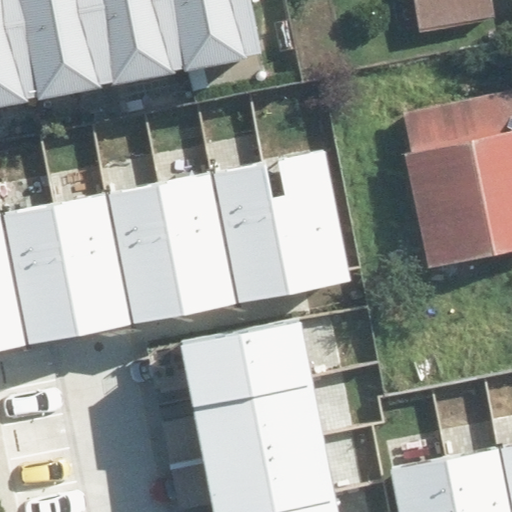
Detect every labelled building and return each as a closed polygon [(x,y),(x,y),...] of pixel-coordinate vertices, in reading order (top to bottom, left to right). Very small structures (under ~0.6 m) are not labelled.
[(0,0),(0,131),(311,72),(297,0),(0,0)] [(420,0),(426,29),(506,15),(502,0),(420,0)] [(511,90),(414,109),(443,261),(511,248),(511,90)] [(0,213),(0,344),(346,282),(323,155),(0,213)] [(455,289),(406,317),(425,352),(475,324),(455,289)] [(173,345),(206,511),(335,511),(298,321),(173,345)] [(511,511),(511,445),(397,468),(405,511),(511,511)]
